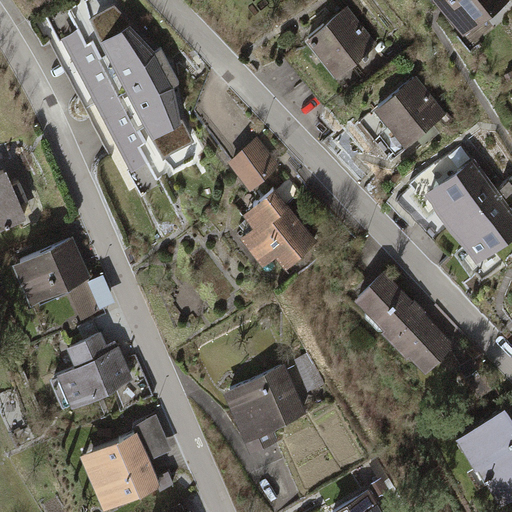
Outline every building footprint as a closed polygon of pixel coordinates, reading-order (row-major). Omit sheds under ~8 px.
[(190,0),(199,10),(210,0),(190,0)] [(442,0),(467,31),(506,0),(442,0)] [(112,6),(76,25),(85,41),(72,48),(128,150),(142,143),(152,162),(190,141),(179,122),(173,82),(179,79),(161,47),(155,50),(112,6)] [(348,7),(310,37),(338,73),(354,60),(367,77),(389,59),(348,7)] [(417,76),(379,106),(409,143),(446,113),(417,76)] [(258,139),(234,159),(258,186),(281,166),(258,139)] [(497,193),(470,159),(422,196),(448,230),(497,193)] [(9,167),(0,170),(0,225),(29,213),(23,197),(28,195),(22,178),(15,181),(9,167)] [(277,182),(250,202),(262,217),(244,231),(263,257),(282,242),(292,255),(317,236),(277,182)] [(511,235),(511,212),(497,193),(448,230),(475,264),(511,235)] [(72,236),(19,258),(35,296),(68,282),(83,317),(103,309),(101,305),(90,279),(72,236)] [(387,271),(361,295),(390,326),(385,331),(406,353),(410,349),(426,366),(453,341),(387,271)] [(90,279),(101,305),(117,299),(105,272),(90,279)] [(108,343),(102,329),(72,342),(81,363),(62,371),(75,400),(132,375),(116,339),(108,343)] [(494,386),(476,354),(461,363),(479,394),(494,386)] [(287,361),(228,387),(249,435),(308,409),(287,361)] [(511,416),(505,406),(460,433),(502,501),(511,494),(511,416)] [(140,428),(152,457),(174,448),(158,412),(137,421),(140,428)] [(152,457),(140,428),(85,452),(108,502),(162,478),(152,457)] [(383,511),(370,488),(331,511),(383,511)]
